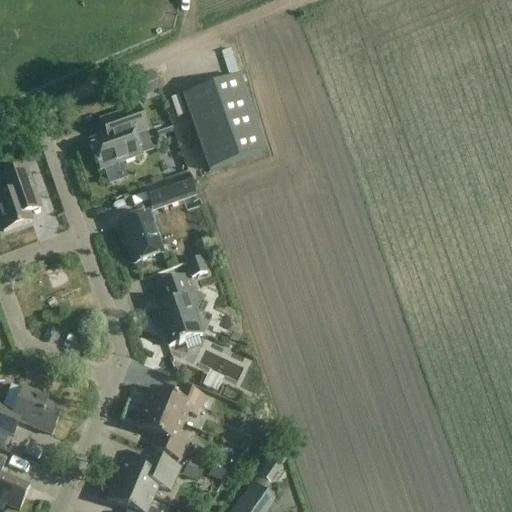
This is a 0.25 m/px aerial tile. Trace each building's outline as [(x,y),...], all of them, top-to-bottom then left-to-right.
[(125,104),(160,91),(153,74),(118,87),(125,104)] [(208,172),(265,153),(240,78),(183,97),(208,172)] [(140,157),(133,138),(146,133),(143,124),(138,109),(111,119),(116,133),(91,143),(101,171),(140,157)] [(23,199),(35,195),(25,168),(0,176),(0,186),(4,197),(0,198),(0,223),(3,233),(31,223),(23,199)] [(189,175),(145,191),(153,213),(197,198),(189,175)] [(122,213),(144,204),(140,192),(117,200),(122,213)] [(120,225),(134,265),(162,255),(149,216),(120,225)] [(212,238),(194,245),(199,260),(218,253),(212,238)] [(168,349),(202,337),(188,298),(190,298),(183,277),(157,286),(166,313),(153,318),(158,333),(162,332),(168,349)] [(219,317),(225,303),(214,298),(208,312),(219,317)] [(214,370),(209,382),(223,389),(229,377),(214,370)] [(142,408),(183,426),(188,415),(197,418),(205,398),(182,388),(177,400),(150,389),(142,408)] [(51,437),(64,407),(23,390),(13,414),(0,408),(0,432),(13,438),(19,423),(51,437)] [(183,426),(142,408),(134,428),(160,439),(155,451),(179,461),(187,440),(179,437),(183,426)] [(17,511),(19,511),(30,488),(0,476),(6,461),(0,458),(0,511),(2,511),(5,506),(17,511)] [(115,483),(154,499),(158,489),(170,494),(180,470),(155,459),(148,474),(123,463),(115,483)] [(183,477),(197,483),(201,474),(186,468),(183,477)] [(154,499),(115,483),(107,502),(130,511),(154,511),(149,510),(154,499)] [(251,484),(231,511),(266,511),(275,501),(251,484)]
